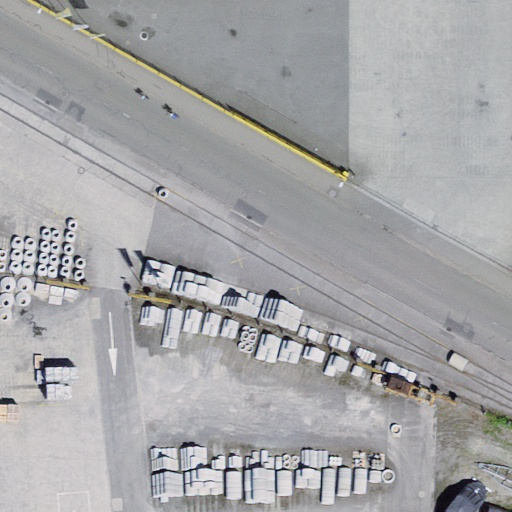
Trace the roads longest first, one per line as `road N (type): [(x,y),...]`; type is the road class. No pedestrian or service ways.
road 1 (residential): [(0,40),(511,324)]
road 2 (track): [(130,511),(110,333)]
